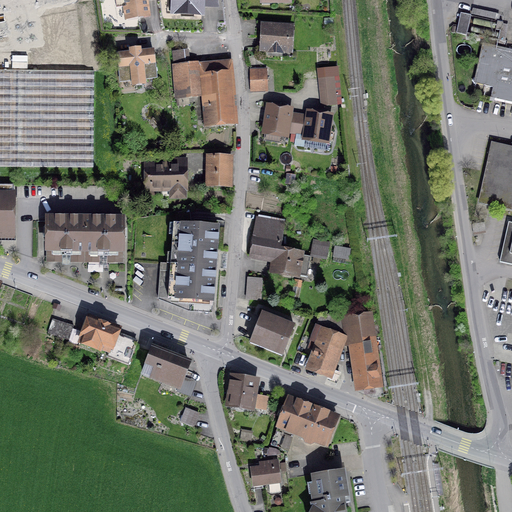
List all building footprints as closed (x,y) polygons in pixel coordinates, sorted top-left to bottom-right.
[(0,0),(0,11),(60,0),(0,0)] [(146,0),(148,0),(115,0),(116,8),(125,7),(127,18),(148,15),(146,0)] [(217,6),(216,0),(174,0),(174,12),(201,13),(202,6),(217,6)] [(461,13),(456,33),(466,36),(467,34),(499,41),(503,23),(461,13)] [(264,27),(263,48),(288,49),(289,29),(285,29),(285,25),(269,24),(269,28),(264,27)] [(511,49),(485,44),(478,77),(485,78),(484,85),(494,87),(491,98),(511,102),(511,49)] [(131,54),(118,55),(121,81),(133,80),(133,86),(144,84),(144,79),(156,78),(153,51),(139,53),(139,49),(131,50),(131,54)] [(177,97),(191,96),(190,85),(188,66),(189,66),(188,51),(173,52),(177,97)] [(231,67),(230,62),(189,66),(188,66),(190,85),(206,84),(207,96),(203,97),(204,106),(205,106),(205,110),(202,110),(204,124),(232,122),(227,67),(231,67)] [(0,70),(0,167),(93,168),(94,72),(0,70)] [(250,71),(251,92),(267,91),(266,71),(250,71)] [(321,78),(324,106),(336,105),(333,77),(321,78)] [(286,135),(287,132),(296,134),(299,115),(290,113),(290,111),(268,108),(265,131),(286,135)] [(309,114),(308,116),(299,115),(296,134),(305,135),(305,138),(326,141),(330,117),(309,114)] [(511,148),(492,144),(479,202),(511,209),(511,148)] [(210,157),(209,183),(228,184),(229,158),(210,157)] [(171,197),(185,197),(184,166),(147,166),(147,189),(171,188),(171,197)] [(0,238),(6,238),(13,238),(13,185),(0,184),(0,238)] [(258,219),(257,219),(251,254),(271,257),(272,254),(278,255),(275,271),(306,277),(309,256),(279,250),(284,220),(259,216),(258,219)] [(71,254),(73,258),(85,258),(85,219),(47,218),(47,258),(59,258),(61,254),(71,254)] [(122,258),(122,219),(85,219),(85,258),(96,258),(98,255),(108,255),(110,258),(122,258)] [(511,222),(509,222),(500,262),(511,264),(511,222)] [(171,254),(179,254),(216,257),(218,227),(181,224),(180,234),(173,234),(171,254)] [(314,240),(311,255),(326,258),(329,243),(314,240)] [(335,247),(333,257),(348,259),(350,250),(335,247)] [(214,291),(216,257),(179,254),(178,264),(214,291)] [(213,302),(214,291),(178,264),(160,263),(158,298),(213,302)] [(248,278),(247,299),(261,300),(263,279),(248,278)] [(294,279),(290,301),(297,303),(301,281),(294,279)] [(262,313),(251,340),(283,352),(294,326),(262,313)] [(343,339),(352,337),(349,319),(349,315),(321,316),(312,340),(320,343),(310,368),(338,379),(340,375),(330,371),(343,339)] [(366,316),(349,319),(352,337),(359,388),(378,385),(369,316),(366,316)] [(107,357),(128,365),(137,343),(116,335),(118,329),(90,318),(81,342),(109,352),(107,357)] [(52,319),(48,333),(62,338),(67,324),(52,319)] [(69,340),(73,326),(67,324),(62,338),(69,340)] [(67,343),(65,349),(77,353),(79,348),(67,343)] [(190,397),(196,382),(183,377),(188,362),(153,349),(143,375),(178,388),(177,391),(190,397)] [(265,410),(267,397),(252,394),(254,381),(234,378),(230,378),(228,391),(232,392),(230,405),(265,410)] [(316,408),(289,397),(278,427),(285,430),(303,437),(306,442),(308,444),(311,443),(313,441),(312,435),(327,441),(335,420),(314,412),(316,408)] [(186,408),(181,422),(193,427),(198,413),(186,408)] [(293,436),(284,433),(285,430),(278,427),(271,445),(289,450),(293,436)] [(280,490),(279,483),(280,482),(277,461),(259,463),(260,467),(251,468),(253,486),(269,484),(270,491),(272,492),(279,492),(280,490)] [(433,464),(438,495),(443,494),(438,463),(433,464)] [(313,477),(316,494),(313,494),(315,505),(313,505),(313,511),(344,511),(343,505),(345,504),(344,497),(347,496),(343,472),(313,477)]
